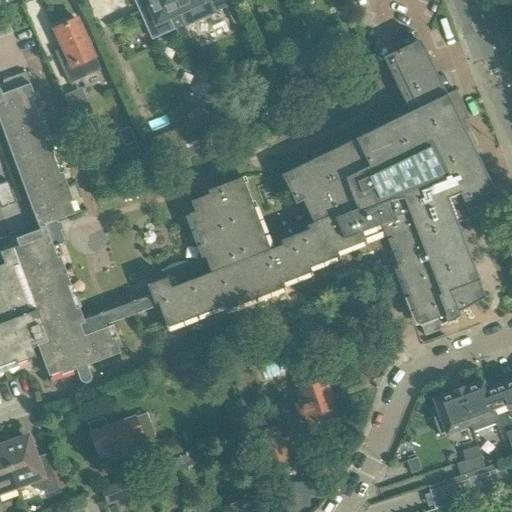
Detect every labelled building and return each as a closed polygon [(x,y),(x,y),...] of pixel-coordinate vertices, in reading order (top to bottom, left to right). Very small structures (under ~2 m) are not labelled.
[(134,0),(135,2),(140,13),(146,27),(152,40),(175,30),(181,44),(190,40),(183,25),(178,13),(178,14),(171,0),(134,0)] [(171,0),(178,14),(178,13),(183,25),(190,40),(198,37),(191,22),(206,15),(214,11),(215,13),(225,8),(233,24),(244,20),(234,0),(171,0)] [(57,56),(62,67),(70,85),(99,71),(76,21),(54,31),(64,52),(57,56)] [(151,296),(108,312),(112,323),(158,306),(159,309),(166,327),(169,325),(172,324),(172,326),(183,322),(191,319),(191,317),(194,316),(195,317),(197,317),(197,316),(196,315),(200,313),(201,315),(203,314),(220,308),(219,306),(221,305),(223,305),(225,310),(225,311),(227,310),(227,308),(230,307),(231,309),(250,301),(249,300),(251,299),(253,298),(253,300),(255,300),(259,310),(287,299),(286,297),(283,289),(284,288),(282,284),(281,282),(285,281),(286,282),(294,279),(305,275),(304,273),(308,272),(309,274),(310,273),(310,271),(308,267),(312,265),(312,267),(332,259),(331,258),(332,257),(335,256),(335,258),(336,258),(338,257),(337,255),(336,251),(337,250),(339,249),(339,250),(340,251),(345,249),(357,245),(359,252),(361,256),(371,252),(381,248),(378,242),(382,241),(386,240),(389,249),(407,297),(409,296),(412,305),(411,305),(411,307),(416,320),(417,319),(418,319),(424,336),(442,330),(439,323),(445,319),(447,321),(447,323),(453,319),(459,316),(457,314),(457,313),(484,299),(485,298),(456,223),(474,216),(476,215),(479,213),(482,209),(483,208),(486,203),(487,197),(487,194),(493,191),(484,172),(460,123),(470,118),(459,96),(456,90),(455,90),(447,95),(420,40),(383,58),(386,64),(410,113),(406,115),(392,121),(282,175),(296,205),(300,203),(303,201),(307,210),(313,224),(311,225),(307,226),(308,229),(308,231),(294,236),(280,242),(281,245),(269,250),(263,235),(261,235),(260,232),(261,231),(262,231),(260,226),(254,212),(252,213),(251,209),(252,209),(253,208),(252,207),(250,207),(250,206),(249,204),(251,203),(243,184),(242,185),(240,179),(208,192),(209,195),(199,199),(191,202),(191,204),(195,213),(193,213),(190,215),(191,218),(192,220),(190,221),(198,240),(199,239),(201,243),(200,243),(199,244),(200,246),(201,245),(203,248),(202,249),(201,249),(205,259),(190,264),(189,264),(185,264),(182,264),(179,264),(174,265),(171,267),(167,269),(164,271),(163,272),(165,279),(158,282),(147,286),(151,296)] [(301,55),(299,56),(306,70),(309,79),(316,94),(318,94),(343,83),(333,59),(326,44),(318,48),(301,55)] [(371,99),(393,88),(383,66),(372,71),(375,79),(364,83),(371,99)] [(306,70),(276,83),(278,88),(286,107),(316,94),(309,79),(306,70)] [(0,370),(35,358),(32,349),(34,348),(37,347),(42,360),(48,377),(60,372),(61,375),(74,371),(76,370),(77,373),(79,380),(80,381),(80,382),(81,382),(82,383),(83,383),(84,383),(85,383),(86,383),(87,383),(88,382),(89,382),(89,381),(90,381),(90,380),(90,379),(91,378),(91,377),(91,376),(90,376),(90,375),(89,371),(87,366),(120,354),(114,339),(111,340),(110,335),(107,328),(105,329),(104,326),(112,323),(108,312),(83,320),(82,317),(79,308),(77,309),(76,310),(69,291),(68,287),(69,287),(71,286),(60,257),(58,258),(57,258),(53,248),(54,247),(58,246),(58,247),(59,247),(59,245),(62,244),(65,243),(60,231),(58,232),(56,226),(55,224),(57,224),(57,221),(66,218),(81,213),(80,210),(78,211),(79,212),(74,214),(72,209),(70,203),(72,202),(73,202),(70,193),(63,173),(60,174),(51,152),(54,151),(44,122),(42,123),(41,123),(38,114),(33,101),(36,100),(26,73),(3,81),(4,85),(0,86),(0,124),(37,225),(39,230),(18,238),(15,239),(18,246),(0,252),(0,253),(3,262),(4,265),(0,266),(0,370)] [(73,121),(87,116),(77,92),(64,97),(73,121)] [(224,114),(234,136),(256,127),(246,105),(224,114)] [(215,146),(203,118),(150,140),(162,168),(215,146)] [(16,203),(7,182),(7,183),(0,185),(0,207),(0,209),(16,203)] [(383,358),(400,352),(392,327),(386,330),(383,358)] [(170,342),(164,344),(162,350),(164,356),(170,359),(176,357),(179,351),(176,345),(170,342)] [(221,372),(214,353),(177,369),(186,386),(221,372)] [(309,427),(316,425),(319,434),(338,427),(335,418),(339,417),(326,381),(296,392),(300,403),(295,404),(300,418),(305,416),(309,427)] [(511,381),(494,389),(496,394),(488,397),(495,415),(511,408),(511,381)] [(487,397),(482,382),(465,388),(466,389),(464,390),(464,392),(459,394),(470,425),(472,432),(497,423),(494,416),(495,415),(488,397),(487,397)] [(470,425),(459,394),(453,396),(452,394),(450,394),(434,400),(439,415),(433,417),(439,435),(446,433),(470,425)] [(499,429),(507,426),(503,413),(495,415),(494,416),(497,423),(499,429)] [(155,437),(147,414),(108,428),(105,418),(88,424),(91,434),(97,451),(101,450),(103,457),(110,454),(111,459),(143,448),(140,442),(155,437)] [(268,469),(289,462),(277,426),(255,433),(268,469)] [(0,437),(0,446),(15,487),(33,481),(36,489),(41,491),(45,490),(47,494),(59,490),(48,462),(37,466),(27,438),(17,442),(16,439),(17,438),(9,437),(1,437),(0,437)] [(185,453),(181,441),(157,451),(157,449),(142,455),(147,469),(149,468),(171,459),(185,453)] [(0,511),(0,502),(0,492),(15,487),(0,446),(0,511)] [(463,451),(466,461),(480,456),(477,446),(463,451)] [(171,459),(176,469),(176,471),(202,461),(197,449),(185,453),(171,459)] [(245,475),(257,470),(252,456),(240,460),(245,475)] [(461,476),(484,469),(480,456),(466,461),(457,463),(461,476)] [(153,479),(176,469),(171,459),(149,468),(153,479)] [(442,481),(428,486),(430,490),(435,508),(449,504),(454,503),(502,488),(496,466),(495,465),(484,469),(461,476),(450,479),(442,481)] [(125,479),(130,494),(153,486),(147,471),(125,479)] [(132,503),(130,497),(124,481),(101,490),(107,505),(114,502),(117,509),(132,503)] [(231,511),(262,511),(254,492),(243,497),(244,501),(230,507),(231,511)] [(211,511),(208,502),(192,508),(193,511),(211,511)] [(457,511),(454,503),(449,504),(424,511),(457,511)]
